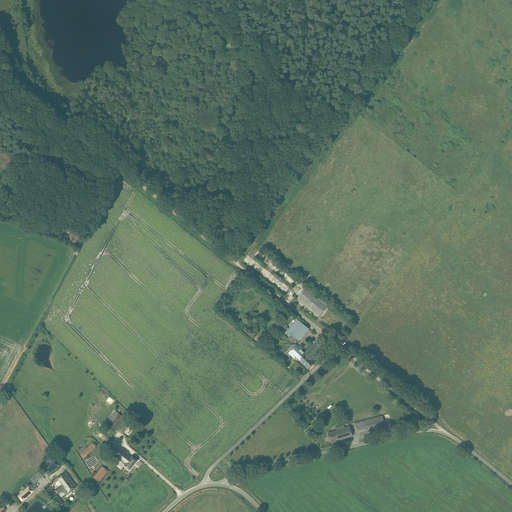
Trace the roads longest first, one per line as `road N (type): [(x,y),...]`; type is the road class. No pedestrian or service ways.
road 1 (track): [(230,258),(50,115),(0,51)]
road 2 (unclassified): [(208,486),(209,471),(342,346),(285,301)]
road 3 (unclassified): [(224,487),(243,469),(416,431),(448,435)]
road 4 (track): [(342,346),(448,435)]
